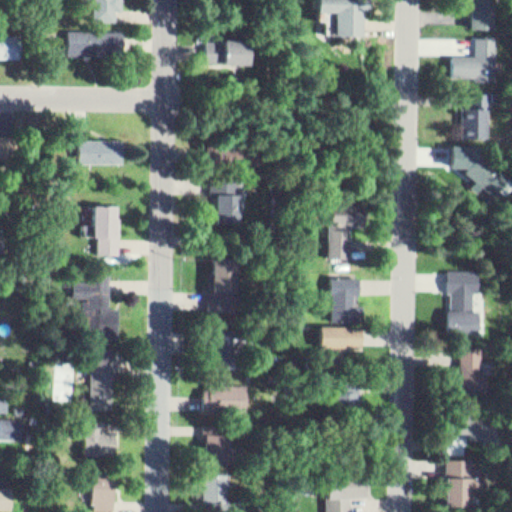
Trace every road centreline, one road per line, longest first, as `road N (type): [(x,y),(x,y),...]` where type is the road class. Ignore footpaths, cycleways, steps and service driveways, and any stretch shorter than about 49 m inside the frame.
road 1 (residential): [(160,511),(169,0)]
road 2 (residential): [(405,511),(410,0)]
road 3 (residential): [(169,97),(0,99)]
